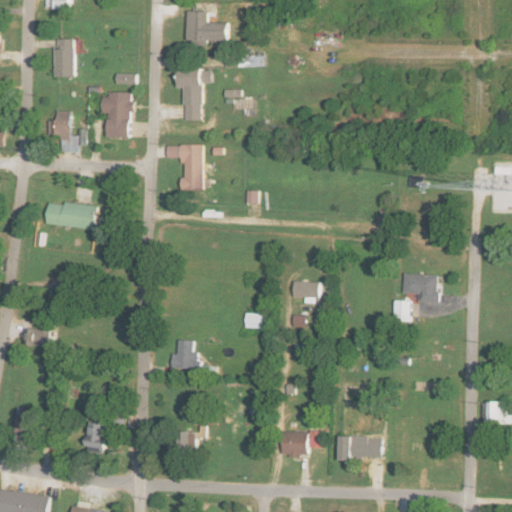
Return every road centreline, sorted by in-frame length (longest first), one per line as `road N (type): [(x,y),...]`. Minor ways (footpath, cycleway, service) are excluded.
road 1 (residential): [(138,511),(156,0)]
road 2 (residential): [(468,511),(477,0)]
road 3 (residential): [(469,505),(427,494),(140,484),(0,467)]
road 4 (residential): [(0,365),(31,101),(32,0)]
road 5 (residential): [(511,57),(325,52)]
road 6 (residential): [(148,159),(0,156)]
